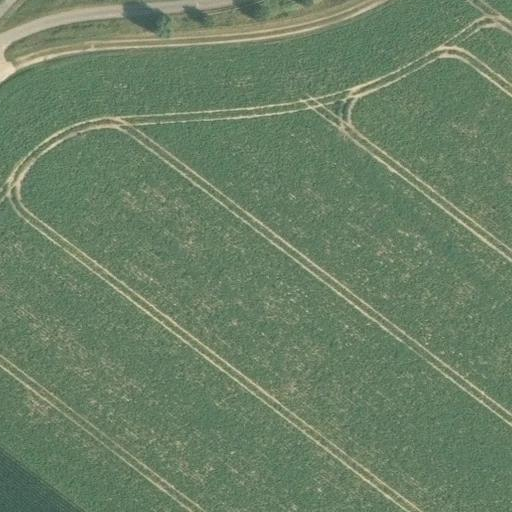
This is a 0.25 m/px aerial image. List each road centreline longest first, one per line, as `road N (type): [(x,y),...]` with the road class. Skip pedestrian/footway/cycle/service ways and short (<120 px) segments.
road 1 (track): [(0,77),(87,52),(296,37),(390,0)]
road 2 (track): [(237,0),(80,20),(0,47)]
